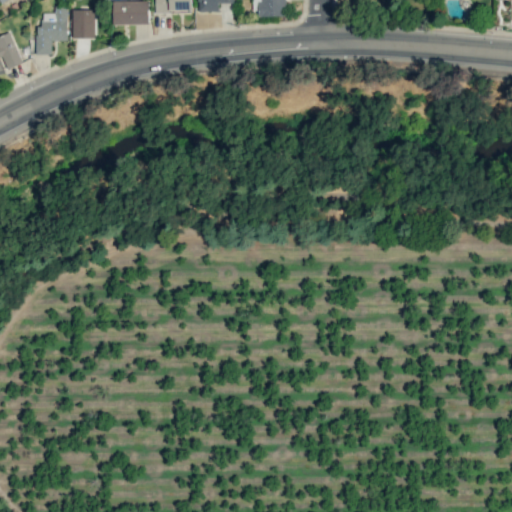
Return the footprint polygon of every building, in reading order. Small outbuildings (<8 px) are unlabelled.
[(154,0),(155,12),(191,11),(191,0),(154,0)] [(219,10),(219,3),(233,3),(233,0),(198,0),(199,11),(219,10)] [(286,16),(285,0),(252,0),(253,16),(286,16)] [(149,24),(149,1),(113,1),(113,24),(149,24)] [(51,41),(67,40),(66,6),(54,6),(54,12),(41,13),(42,26),(35,26),(36,54),(51,53),(51,41)] [(72,9),(72,38),(95,38),(94,9),(72,9)] [(0,73),(5,72),(4,69),(21,63),(10,32),(0,35),(0,73)]
